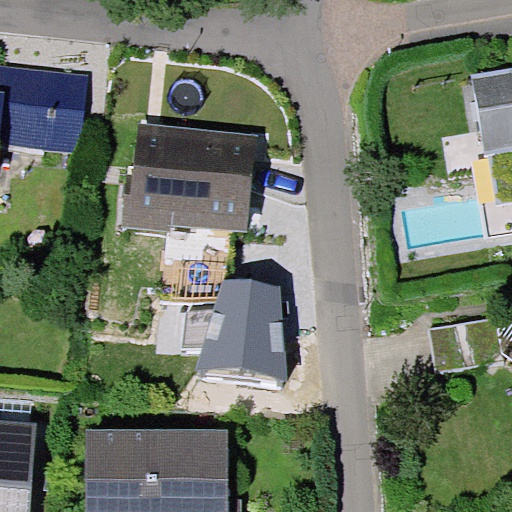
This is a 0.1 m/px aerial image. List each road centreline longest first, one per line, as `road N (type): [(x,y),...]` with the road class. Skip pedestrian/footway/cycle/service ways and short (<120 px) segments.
road 1 (residential): [(356,511),(318,35)]
road 2 (residential): [(318,35),(0,3)]
road 3 (residential): [(511,3),(318,35)]
